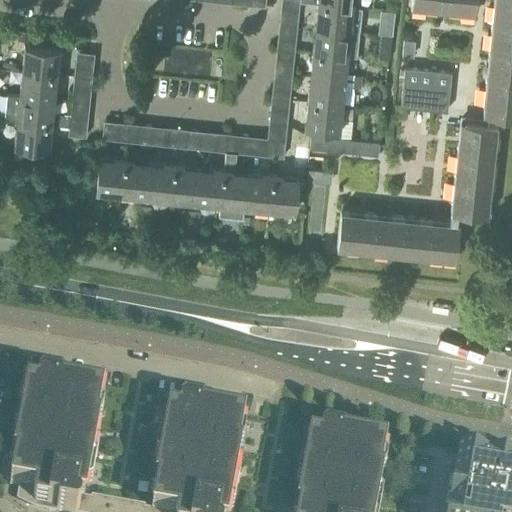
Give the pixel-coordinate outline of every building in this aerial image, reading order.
[(283,0),(282,8),(300,10),(301,1),(290,0),(283,0)] [(474,13),(475,0),(411,0),(411,6),(445,10),(474,13)] [(511,0),(494,0),(490,49),(483,112),(511,115),(511,0)] [(317,28),(360,32),(362,8),(353,7),(353,6),(319,3),(317,28)] [(300,10),(282,8),(279,39),(297,41),(300,10)] [(360,32),(317,28),(315,51),(348,54),(348,56),(357,56),(360,32)] [(18,30),(17,38),(29,40),(30,31),(18,30)] [(296,49),(297,41),(279,39),(279,48),(296,49)] [(60,49),(26,45),(23,68),(57,72),(60,49)] [(379,46),(377,57),(391,59),(392,49),(392,47),(379,46)] [(278,57),(295,59),(296,49),(279,48),(278,49),(278,57)] [(312,76),(345,80),(348,56),(348,54),(315,51),(312,76)] [(78,52),(76,67),(93,68),(95,53),(78,52)] [(295,59),(278,57),(274,88),(292,90),(295,59)] [(93,68),(76,67),(76,74),(93,76),(93,68)] [(57,72),(23,68),(20,94),(55,98),(57,72)] [(401,106),(448,112),(452,72),(405,68),(401,106)] [(75,83),(92,86),(93,76),(76,74),(75,83)] [(345,80),(312,76),(309,101),(342,104),(345,80)] [(92,86),(75,83),(72,116),(88,118),(92,86)] [(292,90),(274,88),(273,97),(291,99),(292,90)] [(8,99),(6,118),(18,119),(52,123),(70,125),(72,116),(65,115),(65,113),(53,112),(55,98),(20,94),(9,92),(8,99)] [(273,105),(290,107),(291,99),(273,97),(273,105)] [(304,132),(311,135),(339,138),(342,104),(309,101),(307,126),(305,125),(304,132)] [(290,107),(273,105),(269,137),(286,138),(290,107)] [(70,125),(87,127),(88,118),(72,116),(70,125)] [(14,158),(48,161),(52,123),(18,119),(14,158)] [(119,138),(121,121),(103,119),(101,136),(119,138)] [(487,214),(497,125),(460,120),(450,210),(487,214)] [(121,121),(119,138),(128,139),(130,122),(121,121)] [(137,140),(139,123),(138,123),(130,122),(128,139),(137,140)] [(171,126),(139,123),(137,140),(169,143),(171,126)] [(69,134),(86,136),(87,127),(70,125),(69,134)] [(171,126),(169,143),(178,145),(180,127),(171,126)] [(187,146),(189,128),(180,127),(178,145),(187,146)] [(220,131),(189,128),(187,146),(218,149),(220,131)] [(220,131),(218,149),(226,150),(228,132),(220,131)] [(228,132),(226,150),(236,151),(238,133),(228,132)] [(269,137),(238,133),(236,151),(267,154),(269,137)] [(311,135),(310,148),(379,156),(380,142),(374,142),(339,138),(311,135)] [(269,137),(267,154),(276,155),(277,137),(269,137)] [(284,156),(286,138),(277,137),(276,155),(284,156)] [(101,156),(97,190),(123,192),(126,159),(101,156)] [(147,195),(151,162),(126,159),(123,192),(147,195)] [(172,197),(176,164),(151,162),(147,195),(172,197)] [(197,200),(200,167),(176,164),(172,197),(197,200)] [(220,202),(224,169),(200,167),(197,200),(220,202)] [(246,205),(249,172),(224,169),(220,202),(246,205)] [(270,207),(273,175),(249,172),(246,205),(270,207)] [(295,210),(299,177),(273,175),(270,207),(295,210)] [(146,205),(146,212),(153,213),(154,206),(146,205)] [(459,222),(340,209),(336,246),(455,259),(459,222)] [(15,456),(9,486),(20,488),(18,498),(33,501),(32,502),(35,505),(46,507),(45,511),(51,511),(374,511),(381,475),(379,474),(385,444),(342,436),(343,435),(324,432),(321,434),(320,440),(309,438),(296,509),(298,509),(297,511),(227,511),(240,448),(238,448),(243,418),(201,410),(201,409),(182,405),(179,408),(178,414),(167,412),(154,482),(156,483),(151,511),(144,510),(145,508),(91,498),(91,500),(84,499),(98,422),(96,421),(102,391),(59,383),(59,382),(41,379),(37,381),(36,387),(25,385),(12,456),(15,456)] [(446,511),(511,511),(511,468),(456,459),(456,461),(446,511)]
